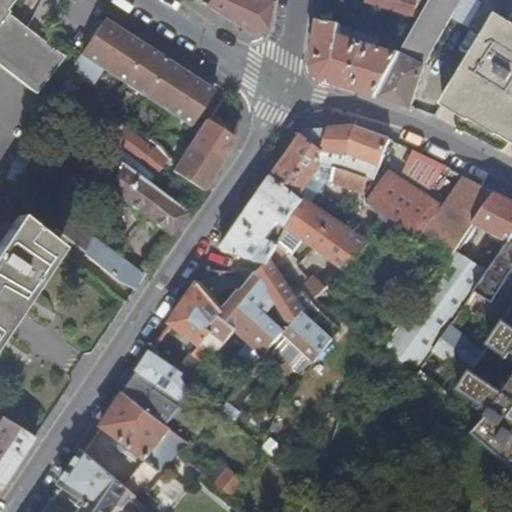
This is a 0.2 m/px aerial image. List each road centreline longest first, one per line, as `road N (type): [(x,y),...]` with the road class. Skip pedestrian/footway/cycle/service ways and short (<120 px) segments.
road 1 (residential): [(14,511),(277,115),(279,89)]
road 2 (residential): [(511,185),(394,122),(279,89)]
road 3 (residential): [(279,89),(141,0)]
